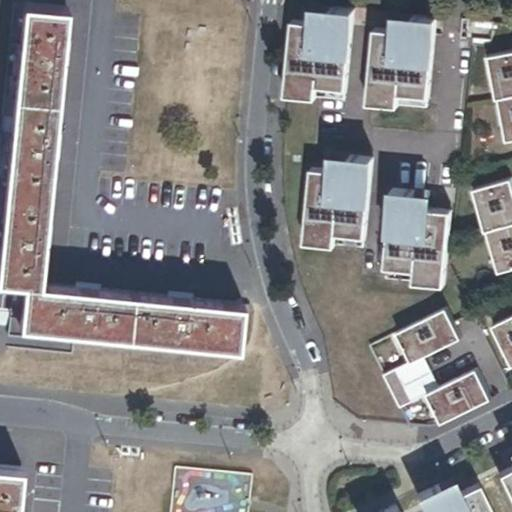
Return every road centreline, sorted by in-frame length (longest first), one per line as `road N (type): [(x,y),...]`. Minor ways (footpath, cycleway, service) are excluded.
road 1 (residential): [(311,445),(309,380),(278,299),(257,190),(269,0)]
road 2 (residential): [(0,411),(311,445)]
road 3 (residential): [(311,445),(425,455),(511,413)]
